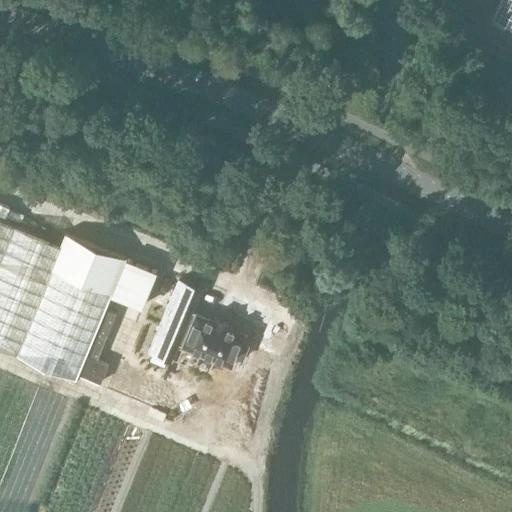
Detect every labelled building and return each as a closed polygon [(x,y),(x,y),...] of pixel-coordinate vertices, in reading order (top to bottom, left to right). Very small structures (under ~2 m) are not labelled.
[(511,0),(503,0),(495,18),(511,25),(511,0)] [(0,344),(18,352),(77,377),(112,293),(127,257),(66,232),(62,243),(0,217),(0,344)] [(158,270),(127,257),(112,293),(143,306),(158,270)] [(192,310),(202,288),(180,278),(149,349),(171,359),(178,343),(232,367),(236,358),(243,362),(250,347),(243,344),(247,334),(192,310)] [(110,389),(168,414),(179,388),(121,364),(110,389)]
